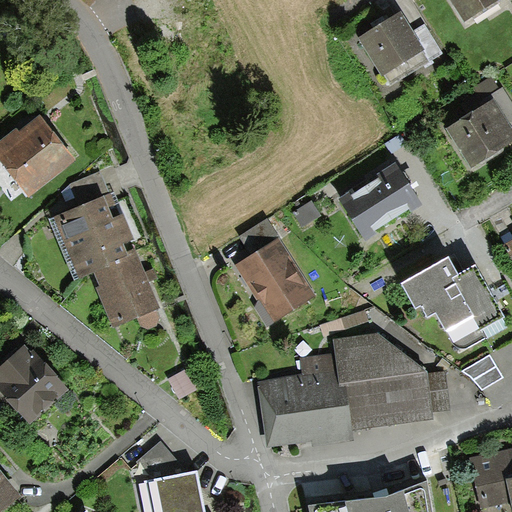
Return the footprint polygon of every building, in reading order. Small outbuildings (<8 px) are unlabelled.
[(451,0),(466,23),(502,0),(451,0)] [(215,2),(164,26),(187,75),(238,51),(215,2)] [(401,11),(358,38),(381,75),(384,73),(391,84),(429,60),(422,50),(424,49),(414,31),(401,11)] [(425,24),(414,31),(424,49),(422,50),(429,60),(442,52),(425,24)] [(491,94),(500,88),(492,75),(472,88),(484,107),(495,100),(491,94)] [(495,100),(508,123),(511,120),(511,99),(504,86),(500,88),(491,94),(495,100)] [(484,107),(447,129),(471,166),(511,141),(511,129),(508,123),(495,100),(484,107)] [(15,128),(0,140),(0,162),(29,197),(75,159),(39,116),(19,133),(15,128)] [(353,187),(339,196),(367,239),(377,232),(376,230),(408,208),(411,213),(424,204),(395,161),(376,174),(378,177),(356,192),(353,187)] [(70,184),(79,207),(110,195),(101,172),(70,184)] [(79,207),(55,217),(79,275),(95,268),(103,287),(99,289),(115,327),(137,317),(156,309),(159,307),(149,280),(156,278),(152,269),(145,272),(131,239),(133,238),(114,193),(110,195),(79,207)] [(312,200),(293,212),(302,226),(321,214),(312,200)] [(276,243),(239,268),(274,320),(311,295),(276,243)] [(423,304),(429,316),(437,312),(445,328),(473,314),(481,328),(502,316),(475,267),(461,274),(451,257),(403,282),(416,308),(423,304)] [(156,309),(137,317),(141,326),(148,329),(158,325),(160,317),(156,309)] [(389,333),(404,346),(413,336),(398,323),(389,333)] [(345,388),(351,429),(434,419),(433,411),(449,409),(445,370),(428,372),(379,334),(334,340),(335,355),(341,389),(345,388)] [(0,391),(31,426),(72,389),(34,348),(31,351),(25,344),(0,366),(0,391)] [(304,375),(260,382),(269,446),(314,440),(314,445),(353,440),(351,429),(345,388),(341,389),(335,355),(302,360),(304,375)] [(489,355),(464,371),(471,376),(475,379),(482,389),(503,377),(489,355)] [(190,367),(169,378),(180,400),(201,389),(190,367)] [(139,462),(153,480),(188,473),(162,443),(139,462)] [(511,448),(470,458),(481,508),(511,500),(511,448)] [(0,511),(22,494),(0,467),(0,511)] [(153,480),(146,481),(151,511),(204,511),(197,471),(188,473),(153,480)] [(308,506),(309,511),(432,511),(427,480),(386,499),(308,506)]
